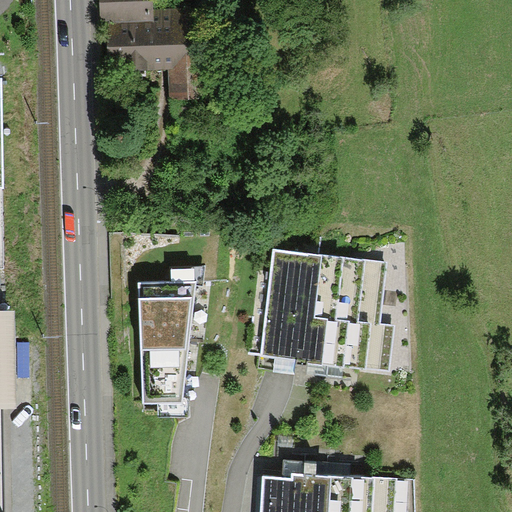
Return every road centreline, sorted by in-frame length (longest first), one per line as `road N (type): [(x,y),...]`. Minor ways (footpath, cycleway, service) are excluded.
road 1 (primary): [(69,0),(86,511)]
road 2 (residential): [(230,511),(234,476),(274,382)]
